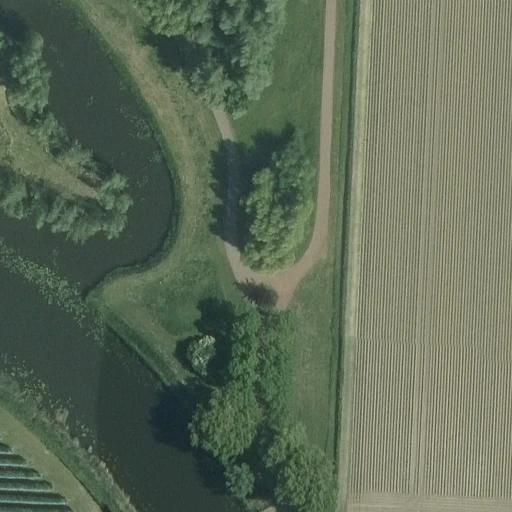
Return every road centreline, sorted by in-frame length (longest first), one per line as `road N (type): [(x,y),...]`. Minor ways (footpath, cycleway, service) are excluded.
road 1 (track): [(151,0),(190,54),(229,140),(229,239),(263,331),(257,433),(293,503)]
road 2 (track): [(339,511),(367,0)]
road 3 (track): [(331,0),(320,234),(263,331)]
road 4 (track): [(0,418),(80,511)]
